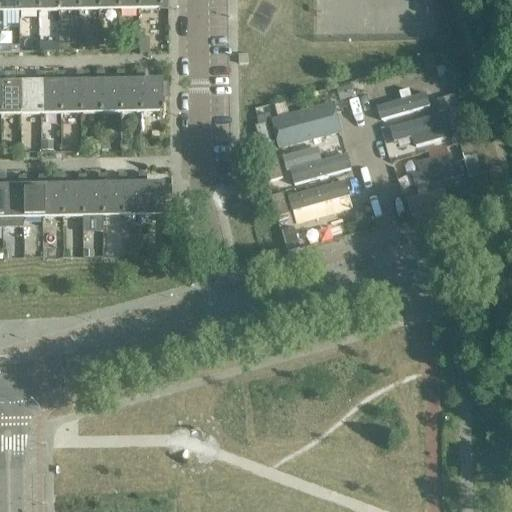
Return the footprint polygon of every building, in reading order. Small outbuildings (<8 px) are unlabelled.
[(0,0),(0,13),(18,13),(17,0),(0,0)] [(38,13),(37,0),(17,0),(18,13),(38,13)] [(58,12),(57,0),(37,0),(38,13),(58,12)] [(78,12),(77,0),(57,0),(58,12),(78,12)] [(98,12),(97,0),(77,0),(78,12),(98,12)] [(118,11),(117,0),(97,0),(98,12),(118,11)] [(138,11),(137,0),(117,0),(118,11),(138,11)] [(137,0),(138,11),(158,11),(158,9),(160,9),(160,5),(158,5),(158,0),(137,0)] [(100,115),(99,85),(104,85),(104,83),(104,72),(96,73),(95,83),(84,83),(84,85),(79,85),(80,115),(100,115)] [(120,114),(119,85),(124,84),(124,82),(123,72),(116,72),(115,83),(104,83),(104,85),(99,85),(100,115),(120,114)] [(140,114),(139,84),(144,84),(144,82),(144,72),(136,72),(135,82),(124,82),(124,84),(119,85),(120,114),(140,114)] [(60,116),(59,86),(64,86),(64,83),(64,73),(56,73),(55,84),(44,84),(44,86),(39,86),(40,116),(60,116)] [(80,115),(79,85),(84,85),(84,83),(84,73),(76,73),(75,83),(64,83),(64,86),(59,86),(60,116),(80,115)] [(20,116),(19,86),(24,86),(24,84),(24,74),(16,74),(15,84),(4,85),(4,87),(0,86),(0,114),(0,117),(20,116)] [(40,116),(39,86),(44,86),(44,84),(44,74),(36,74),(35,84),(24,84),(24,86),(19,86),(20,116),(40,116)] [(169,99),(169,84),(160,84),(160,82),(144,82),(144,84),(139,84),(140,114),(161,114),(161,112),(162,112),(162,108),(160,108),(160,99),(169,99)] [(379,107),(384,123),(434,107),(429,92),(379,107)] [(458,108),(455,96),(435,102),(438,113),(446,111),(458,108)] [(337,103),(272,116),(278,148),(343,135),(337,103)] [(464,129),(458,108),(446,111),(452,132),(464,129)] [(273,144),(268,124),(259,126),(256,127),(261,148),(273,144)] [(475,152),(472,142),(468,143),(460,145),(463,155),(475,152)] [(355,172),(351,153),(324,159),(322,147),(285,156),(292,186),(355,172)] [(481,177),(475,152),(463,155),(469,180),(481,177)] [(283,179),(277,159),(265,162),(271,182),(283,179)] [(122,218),(121,188),(126,188),(126,186),(125,175),(118,176),(117,186),(106,186),(106,188),(101,188),(102,218),(122,218)] [(142,217),(141,187),(146,187),(145,185),(145,175),(138,175),(137,185),(126,186),(126,188),(121,188),(122,218),(142,217)] [(82,218),(81,189),(86,188),(86,186),(85,176),(78,176),(77,187),(65,187),(66,189),(61,189),(62,219),(82,218)] [(102,218),(101,188),(106,188),(106,186),(105,176),(98,176),(97,186),(86,186),(86,188),(81,189),(82,218),(102,218)] [(22,220),(21,190),(26,190),(26,187),(25,177),(18,178),(17,188),(6,188),(6,190),(1,190),(2,220),(22,220)] [(42,219),(41,189),(46,189),(45,187),(45,177),(38,177),(37,187),(26,187),(26,190),(21,190),(22,220),(42,219)] [(62,219),(61,189),(66,189),(65,187),(65,183),(65,177),(58,177),(57,187),(45,187),(46,189),(41,189),(42,219),(62,219)] [(329,214),(326,203),(354,195),(349,179),(290,196),(295,212),(305,210),(308,221),(329,214)] [(171,202),(170,187),(162,187),(162,185),(145,185),(146,187),(141,187),(142,217),(162,217),(162,215),(164,215),(164,211),(162,211),(162,202),(171,202)] [(414,216),(452,210),(449,190),(411,195),(414,216)] [(289,215),(283,194),(275,197),(271,198),(276,218),(289,215)]
